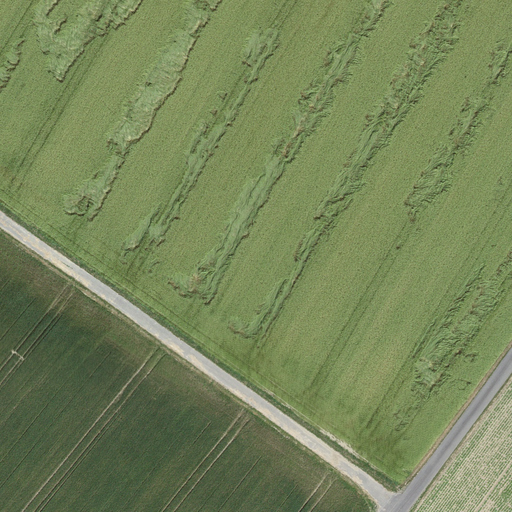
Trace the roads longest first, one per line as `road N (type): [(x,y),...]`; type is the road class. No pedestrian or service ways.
road 1 (track): [(0,212),(399,510)]
road 2 (unclassified): [(398,511),(511,355)]
